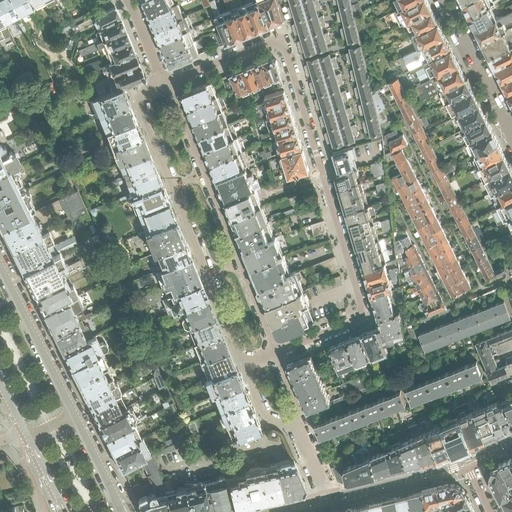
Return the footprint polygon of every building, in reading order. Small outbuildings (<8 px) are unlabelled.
[(21,17),(20,15),(12,0),(0,0),(0,11),(5,21),(13,17),(15,20),(21,17)] [(29,0),(12,0),(20,15),(34,8),(34,7),(29,0)] [(115,5),(112,0),(101,0),(97,2),(101,11),(115,5)] [(182,0),(143,0),(150,14),(178,2),(182,0)] [(235,39),(224,12),(220,14),(214,0),(209,0),(211,5),(215,15),(216,18),(219,25),(221,30),(227,43),(235,39)] [(245,35),(231,0),(224,0),(229,11),(224,12),(235,39),(245,35)] [(257,30),(246,3),(241,5),(239,0),(231,0),(245,35),(257,30)] [(268,26),(257,0),(250,0),(251,1),(246,3),(257,30),(268,26)] [(284,20),(277,0),(257,0),(268,26),(269,26),(284,20)] [(301,0),(299,0),(291,3),(292,7),(290,7),(287,8),(288,10),(289,12),(304,8),(301,0)] [(405,23),(432,10),(427,0),(415,0),(399,8),(392,11),(400,26),(405,23)] [(491,5),(488,0),(470,0),(463,4),(469,16),(490,6),(491,5)] [(184,16),(178,2),(150,14),(154,23),(155,27),(184,16)] [(317,13),(316,9),(319,8),(319,9),(321,8),(321,6),(320,6),(319,3),(304,8),(306,16),(317,13)] [(475,29),(511,10),(511,3),(505,7),(506,9),(495,15),(490,6),(469,16),(475,29)] [(354,12),(352,5),(352,4),(340,6),(340,7),(341,11),(339,11),(337,11),(337,13),(338,16),(354,12)] [(122,20),(121,18),(115,5),(101,11),(100,12),(94,15),(86,19),(77,24),(71,27),(74,33),(80,29),(94,22),(98,31),(122,20)] [(306,16),(304,8),(289,12),(290,15),(290,17),(293,16),(292,16),(295,15),(296,19),(296,20),(306,16)] [(438,22),(432,10),(405,23),(412,36),(417,33),(438,22)] [(507,30),(503,23),(511,18),(511,10),(475,29),(482,42),(507,30)] [(5,21),(0,11),(0,39),(11,34),(6,24),(6,22),(5,21)] [(356,21),(355,17),(354,12),(338,16),(339,19),(338,19),(339,21),(341,20),(343,19),(344,23),(356,21)] [(324,20),(323,17),(324,17),(323,15),(321,16),(321,17),(319,17),(318,13),(317,13),(306,16),(309,25),(324,20)] [(190,29),(194,27),(192,23),(193,22),(192,18),(190,18),(189,14),(184,16),(155,27),(159,36),(161,40),(160,40),(161,41),(190,29)] [(306,16),(296,20),(297,24),(295,24),(292,25),(293,27),(294,29),(309,25),(306,16)] [(366,24),(363,19),(356,23),(358,29),(361,28),(366,24)] [(81,48),(126,29),(122,20),(98,31),(95,33),(96,37),(84,43),(82,40),(79,41),(81,48)] [(323,30),(321,26),(324,25),(324,26),(326,25),(326,23),(325,23),(324,20),(309,25),(311,33),(323,30)] [(358,29),(356,23),(356,21),(344,23),(344,24),(345,28),(343,28),(341,28),(341,30),(342,33),(358,29)] [(418,49),(445,36),(438,22),(417,33),(412,36),(411,36),(418,49)] [(311,33),(309,25),(294,29),(295,32),(295,34),(298,33),(300,32),(301,36),(301,37),(311,33)] [(489,56),(511,45),(511,28),(507,30),(482,42),(489,56)] [(107,51),(131,41),(126,29),(81,48),(75,52),(73,57),(81,54),(81,55),(99,48),(101,53),(107,51)] [(194,41),(190,29),(161,41),(164,48),(166,52),(166,53),(194,41)] [(361,45),(358,29),(342,33),(343,36),(342,36),(343,38),(345,37),(347,37),(349,41),(350,48),(361,45)] [(221,30),(218,32),(215,33),(220,46),(227,43),(221,30)] [(329,36),(329,34),(328,32),(326,33),(324,34),(323,30),(311,33),(314,41),(329,36)] [(314,41),(311,33),(301,37),(302,41),(300,41),(297,42),(298,43),(299,46),(314,41)] [(328,47),(326,43),(329,42),(331,42),(331,40),(330,40),(329,36),(314,41),(317,51),(328,47)] [(409,69),(451,48),(445,36),(418,49),(403,56),(409,69)] [(101,66),(135,52),(131,41),(107,51),(108,55),(85,65),(87,72),(101,66)] [(199,54),(194,41),(166,53),(169,62),(174,64),(175,64),(199,54)] [(317,51),(314,41),(299,46),(300,49),(300,51),(303,50),(305,49),(306,54),(317,51)] [(361,45),(350,48),(351,53),(349,53),(346,53),(347,55),(348,57),(363,54),(361,45)] [(495,68),(511,59),(511,45),(489,56),(495,68)] [(413,87),(459,64),(451,48),(409,69),(404,71),(404,72),(397,76),(398,78),(400,81),(408,77),(413,87)] [(110,76),(140,63),(135,52),(101,66),(104,72),(108,70),(110,76)] [(337,61),(336,59),(336,58),(336,57),(333,57),(333,58),(331,58),(330,54),(319,57),(321,66),(337,61)] [(366,63),(365,59),(363,54),(348,57),(349,61),(348,61),(349,63),(351,62),(353,61),(354,65),(366,63)] [(403,56),(398,59),(404,71),(409,69),(403,56)] [(284,86),(278,67),(276,60),(276,59),(275,59),(272,58),(272,57),(271,57),(264,60),(271,79),(274,78),(276,81),(277,80),(280,88),(284,86)] [(321,66),(319,57),(308,60),(309,65),(307,65),(305,66),(305,68),(306,67),(306,70),(321,66)] [(503,84),(511,79),(511,59),(495,68),(503,84)] [(271,79),(264,60),(253,65),(261,84),(264,82),(265,85),(269,84),(269,85),(268,86),(271,91),(276,89),(271,79)] [(335,71),(334,67),(336,66),(336,67),(338,66),(338,64),(337,64),(337,61),(321,66),(324,74),(335,71)] [(129,83),(142,77),(144,73),(141,66),(140,64),(140,63),(110,76),(89,84),(91,89),(94,88),(97,95),(122,85),(123,85),(129,83)] [(367,71),(366,63),(354,65),(354,66),(355,70),(353,70),(351,70),(351,72),(352,74),(367,71)] [(420,101),(439,91),(466,78),(459,64),(413,87),(420,101)] [(261,84),(253,65),(242,69),(249,88),(253,86),(255,90),(258,88),(259,90),(258,91),(260,95),(262,95),(263,95),(264,95),(265,94),(261,84)] [(324,74),(321,66),(306,70),(307,73),(307,75),(310,74),(312,73),(313,77),(313,78),(324,74)] [(249,88),(242,69),(230,74),(238,92),(242,91),(243,94),(246,93),(247,95),(251,93),(249,88)] [(342,79),(341,76),(341,75),(341,74),(338,74),(338,75),(336,75),(335,71),(324,74),(327,83),(342,79)] [(368,74),(367,71),(352,74),(353,78),(352,78),(353,80),(355,79),(357,78),(358,82),(370,80),(368,74)] [(327,83),(324,74),(313,78),(314,82),(312,82),(310,83),(310,85),(311,84),(312,88),(327,83)] [(403,87),(400,81),(398,78),(390,81),(388,82),(393,92),(403,87)] [(445,103),(472,90),(466,78),(439,91),(445,103)] [(340,88),(339,84),(341,83),(341,84),(343,83),(343,81),(342,81),(342,79),(327,83),(329,91),(340,88)] [(508,95),(511,92),(511,79),(503,84),(508,95)] [(372,89),(370,80),(358,82),(358,83),(359,83),(359,87),(357,87),(355,88),(355,89),(356,89),(356,92),(372,89)] [(57,91),(52,81),(47,84),(51,94),(57,91)] [(217,95),(212,82),(207,83),(186,92),(184,97),(186,103),(188,107),(217,95)] [(329,91),(327,83),(312,88),(312,90),(313,92),(315,91),(317,90),(318,94),(318,95),(329,91)] [(122,85),(97,95),(92,98),(99,116),(130,103),(122,85)] [(407,94),(405,91),(403,87),(393,92),(398,101),(408,96),(407,94)] [(347,95),(346,92),(346,90),(343,91),(343,92),(341,92),(340,88),(329,91),(331,100),(347,95)] [(288,101),(285,89),(266,95),(267,99),(264,100),(265,103),(262,104),(263,109),(288,101)] [(374,97),(372,91),(372,89),(356,92),(357,95),(357,97),(359,96),(362,96),(362,100),(374,97)] [(386,108),(383,101),(376,89),(372,91),(374,97),(375,101),(376,106),(377,112),(385,108),(386,108)] [(479,104),(478,102),(472,90),(445,103),(452,116),(457,113),(458,115),(479,104)] [(331,100),(329,91),(318,95),(319,98),(317,99),(315,99),(315,101),(316,101),(317,104),(331,100)] [(223,110),(217,95),(188,107),(188,108),(191,116),(192,116),(194,122),(223,110)] [(345,105),(344,101),(346,100),(346,101),(348,100),(348,98),(347,98),(347,95),(331,100),(334,108),(345,105)] [(412,104),(408,96),(398,101),(403,112),(413,106),(412,104)] [(376,106),(375,101),(374,97),(362,100),(363,100),(364,104),(361,105),(361,104),(359,105),(359,107),(360,107),(360,109),(376,106)] [(323,112),(334,108),(331,100),(317,104),(317,107),(318,109),(320,108),(322,107),(323,111),(323,112)] [(292,112),(288,101),(263,109),(265,112),(268,111),(270,119),(272,118),(292,112)] [(136,120),(133,113),(130,103),(99,116),(106,132),(136,120)] [(486,117),(479,104),(458,115),(460,117),(457,119),(462,129),(465,128),(486,117)] [(352,112),(351,109),(351,107),(348,108),(346,109),(345,105),(334,108),(336,117),(352,112)] [(377,112),(376,106),(360,109),(361,112),(361,114),(364,114),(363,113),(366,113),(367,117),(378,114),(377,112)] [(416,113),(413,106),(403,112),(408,121),(418,116),(416,113)] [(336,117),(334,108),(323,112),(325,115),(322,116),(320,116),(320,118),(321,118),(322,121),(336,117)] [(389,117),(385,108),(377,112),(378,114),(380,121),(389,117)] [(223,110),(194,122),(196,127),(199,135),(229,124),(223,110)] [(295,124),(292,112),(272,118),(275,130),(295,124)] [(350,122),(349,118),(351,117),(353,117),(353,115),(352,115),(352,112),(336,117),(339,125),(350,122),(350,121),(350,122)] [(378,114),(367,117),(366,117),(367,117),(368,121),(365,122),(365,121),(363,122),(363,124),(364,124),(364,126),(380,123),(380,121),(378,114)] [(425,131),(423,128),(418,116),(408,121),(418,141),(428,136),(425,131)] [(339,125),(336,117),(322,121),(322,124),(323,126),(325,125),(327,124),(328,128),(328,129),(339,125)] [(493,131),(492,130),(486,117),(465,128),(467,133),(463,135),(467,144),(468,144),(493,131)] [(142,136),(136,120),(106,132),(112,148),(142,136)] [(357,129),(356,126),(356,124),(353,125),(351,126),(350,122),(339,125),(341,134),(357,129)] [(382,132),(380,123),(364,126),(365,129),(365,131),(368,131),(368,130),(370,130),(371,134),(373,141),(383,138),(382,132)] [(229,124),(199,135),(199,136),(201,141),(202,141),(205,149),(234,138),(229,124)] [(298,135),(295,124),(275,130),(276,133),(273,134),(274,137),(268,139),(270,144),(273,143),(279,141),(298,135)] [(341,134),(339,125),(328,129),(330,132),(327,133),(325,133),(325,135),(326,135),(327,138),(341,134)] [(432,128),(430,129),(425,131),(428,136),(430,140),(436,136),(432,128)] [(355,139),(354,135),(356,134),(358,134),(358,132),(357,129),(341,134),(344,142),(355,139)] [(65,141),(61,131),(56,133),(61,144),(65,141)] [(474,154),(498,142),(493,131),(468,144),(471,150),(472,149),(474,154)] [(408,144),(403,134),(396,138),(393,132),(388,135),(391,140),(390,141),(391,148),(384,148),(385,154),(392,153),(402,148),(402,147),(408,144)] [(344,142),(341,134),(327,138),(327,141),(328,143),(330,142),(332,141),(333,145),(344,142)] [(302,147),(298,135),(279,141),(280,146),(277,147),(278,150),(275,150),(277,154),(302,147)] [(149,151),(142,136),(112,148),(118,163),(149,151)] [(432,144),(430,140),(428,136),(418,141),(422,150),(432,145),(432,144)] [(248,164),(242,149),(237,137),(234,138),(205,149),(205,150),(210,164),(211,164),(214,172),(216,177),(244,165),(247,165),(248,164)] [(477,168),(504,155),(498,142),(474,154),(475,158),(472,161),(476,168),(477,168)] [(0,172),(14,166),(21,162),(16,151),(7,156),(5,152),(7,149),(5,146),(2,146),(1,143),(0,143),(0,172)] [(437,155),(432,145),(422,150),(427,160),(437,155)] [(354,147),(348,148),(333,153),(339,173),(340,173),(354,168),(354,169),(357,168),(355,159),(357,158),(354,147)] [(407,158),(402,148),(392,153),(395,159),(393,161),(395,165),(407,158)] [(309,172),(306,159),(303,149),(281,155),(284,165),(288,178),(298,175),(309,172)] [(155,166),(153,161),(149,151),(118,163),(122,173),(123,173),(126,178),(155,166)] [(443,166),(439,159),(437,155),(427,160),(433,171),(443,166)] [(483,181),(484,181),(511,167),(504,155),(477,168),(483,181)] [(402,172),(412,167),(407,158),(395,165),(397,169),(392,171),(392,172),(389,171),(390,178),(402,172)] [(453,165),(451,161),(443,166),(444,170),(453,165)] [(380,175),(378,168),(377,163),(371,164),(374,177),(380,175)] [(255,189),(251,181),(255,180),(252,173),(249,174),(244,165),(216,177),(220,187),(222,192),(225,201),(255,189)] [(456,169),(453,165),(444,170),(447,174),(456,169)] [(0,202),(25,190),(35,185),(31,178),(22,183),(20,179),(18,174),(20,171),(18,169),(15,168),(14,166),(0,172),(0,202)] [(160,180),(157,171),(155,166),(126,178),(127,182),(127,183),(130,192),(160,180)] [(447,174),(444,170),(443,166),(433,171),(437,179),(447,174)] [(417,178),(412,168),(412,167),(402,172),(407,182),(417,178)] [(494,194),(511,184),(511,169),(511,167),(484,181),(489,189),(487,190),(489,193),(484,195),(485,198),(494,194)] [(361,181),(357,168),(354,169),(354,168),(340,173),(339,173),(336,178),(339,188),(361,181)] [(312,181),(309,172),(298,175),(301,184),(312,181)] [(407,182),(402,172),(390,178),(392,177),(397,187),(407,182)] [(452,184),(451,182),(447,174),(437,179),(442,189),(452,184)] [(422,187),(417,178),(407,182),(412,192),(422,187)] [(168,200),(167,196),(167,195),(166,195),(165,191),(165,190),(163,187),(163,186),(161,182),(162,182),(161,181),(160,180),(130,192),(118,197),(121,203),(130,199),(136,214),(138,213),(169,201),(169,200),(169,199),(168,200)] [(365,193),(361,181),(339,188),(341,196),(342,195),(344,199),(365,193)] [(412,192),(407,182),(397,187),(402,197),(412,192)] [(457,194),(452,184),(442,189),(447,199),(457,194)] [(497,208),(505,204),(511,200),(511,184),(494,194),(497,201),(494,202),(497,208)] [(437,217),(422,187),(412,192),(417,202),(422,212),(427,222),(437,217)] [(12,249),(49,231),(80,215),(78,210),(85,206),(77,188),(58,198),(67,217),(41,230),(31,212),(1,227),(12,249)] [(262,205),(255,189),(225,201),(226,202),(230,212),(232,217),(262,205)] [(0,202),(0,225),(1,227),(31,212),(45,205),(42,200),(33,205),(29,197),(31,195),(29,192),(26,192),(25,190),(0,202)] [(417,202),(412,192),(402,197),(407,207),(417,202)] [(368,205),(365,193),(344,199),(345,203),(344,204),(346,211),(368,205)] [(462,204),(457,194),(447,199),(452,209),(462,204)] [(176,219),(169,201),(138,213),(145,231),(144,231),(144,232),(176,219)] [(422,212),(417,202),(407,207),(412,216),(422,212)] [(376,215),(373,204),(373,203),(368,205),(346,211),(349,222),(372,216),(376,215)] [(467,214),(464,209),(462,204),(452,209),(455,216),(452,218),(454,221),(457,219),(467,214)] [(268,221),(262,205),(232,217),(236,227),(238,233),(268,221)] [(95,216),(98,208),(96,207),(89,209),(92,215),(95,216)] [(283,215),(295,211),(294,208),(281,213),(280,211),(271,215),(273,219),(283,215)] [(427,222),(422,212),(412,216),(417,227),(427,222)] [(470,221),(467,214),(457,219),(461,227),(471,222),(470,221)] [(375,228),(372,216),(349,222),(353,235),(375,228)] [(441,227),(437,217),(427,222),(431,232),(441,227)] [(511,233),(511,232),(511,217),(508,220),(499,225),(500,228),(506,225),(505,224),(506,223),(511,233)] [(185,240),(176,220),(176,219),(144,232),(153,253),(156,252),(185,240)] [(327,231),(324,220),(310,224),(314,235),(327,231)] [(268,221),(238,233),(242,243),(244,248),(274,237),(268,221)] [(431,232),(427,222),(417,227),(422,236),(431,232)] [(477,234),(471,222),(461,227),(467,239),(477,234)] [(112,245),(104,227),(99,229),(107,247),(107,246),(112,245)] [(446,237),(441,227),(431,232),(437,242),(446,237)] [(379,240),(375,228),(353,235),(357,247),(379,240)] [(51,252),(50,249),(54,247),(51,242),(54,241),(49,231),(12,249),(23,270),(60,252),(74,245),(72,241),(65,245),(64,243),(56,247),(57,249),(51,252)] [(142,238),(140,233),(142,233),(141,231),(137,233),(137,234),(132,237),(133,241),(142,238)] [(413,244),(405,231),(399,234),(401,238),(399,239),(399,240),(395,242),(396,252),(413,244)] [(437,242),(431,232),(422,236),(427,246),(437,242)] [(485,242),(481,233),(477,235),(477,234),(467,239),(471,249),(485,242)] [(101,242),(97,234),(85,239),(89,248),(101,242)] [(282,252),(277,240),(283,238),(282,234),(276,236),(274,237),(244,248),(252,267),(283,254),(288,252),(287,250),(282,252)] [(451,247),(446,237),(437,242),(442,252),(451,247)] [(387,250),(383,238),(379,240),(357,247),(360,258),(387,250)] [(134,260),(126,239),(112,245),(107,246),(108,248),(112,258),(116,267),(134,260)] [(191,256),(188,249),(185,240),(156,252),(162,267),(191,256)] [(442,252),(437,242),(427,246),(432,256),(442,252)] [(487,254),(483,247),(487,245),(485,242),(471,249),(477,259),(487,254)] [(398,261),(418,251),(414,243),(413,244),(396,252),(398,261)] [(456,257),(451,247),(442,252),(447,262),(456,257)] [(390,261),(387,250),(360,258),(364,269),(389,262),(390,261)] [(408,266),(422,259),(418,251),(398,261),(399,268),(399,270),(400,270),(408,266)] [(33,292),(82,268),(83,267),(79,260),(67,266),(60,252),(23,270),(33,292)] [(447,262),(442,252),(432,256),(437,267),(447,262)] [(291,272),(283,254),(252,267),(259,285),(291,272)] [(491,263),(489,259),(487,254),(477,259),(481,268),(491,263)] [(201,282),(197,272),(195,266),(191,256),(162,267),(159,268),(163,277),(161,278),(164,286),(155,290),(155,289),(141,295),(144,302),(140,304),(141,306),(143,306),(166,296),(201,282)] [(461,267),(456,257),(447,262),(452,272),(461,267)] [(405,276),(425,265),(422,259),(408,266),(410,270),(404,273),(405,276)] [(400,270),(399,270),(399,268),(391,270),(389,262),(364,269),(367,283),(388,276),(400,273),(400,270)] [(452,272),(447,262),(437,267),(442,276),(452,272)] [(497,274),(495,271),(491,263),(481,268),(486,279),(497,274)] [(410,284),(414,282),(429,274),(425,265),(405,276),(407,280),(408,280),(410,284)] [(507,270),(506,267),(505,266),(495,271),(497,274),(497,275),(507,270)] [(466,277),(461,267),(452,272),(457,282),(466,277)] [(78,295),(72,283),(86,276),(82,268),(33,292),(44,312),(78,295)] [(304,290),(299,279),(302,277),(300,270),(296,272),(296,271),(291,272),(259,285),(267,305),(304,290)] [(452,272),(442,276),(447,286),(457,282),(452,272)] [(413,292),(433,282),(429,274),(414,282),(416,286),(412,288),(413,292)] [(392,289),(388,276),(367,283),(371,295),(391,290),(392,289)] [(471,287),(466,277),(457,282),(462,292),(471,287)] [(208,298),(205,291),(201,282),(166,296),(172,312),(208,298)] [(420,298),(422,297),(437,290),(433,282),(413,292),(415,296),(418,294),(420,298)] [(462,292),(457,282),(447,286),(452,296),(462,292)] [(299,310),(309,306),(310,305),(304,290),(267,305),(275,323),(285,319),(284,318),(291,316),(290,314),(299,310)] [(394,313),(389,296),(392,295),(391,290),(371,295),(372,298),(377,315),(378,318),(394,313)] [(447,309),(443,300),(437,290),(422,297),(424,302),(419,304),(419,305),(419,306),(420,309),(420,310),(421,310),(422,310),(424,309),(428,316),(429,315),(438,312),(447,309)] [(84,326),(82,321),(81,320),(92,314),(91,312),(84,315),(84,313),(77,316),(74,310),(83,305),(78,295),(44,312),(63,351),(96,335),(95,334),(93,335),(87,325),(84,326)] [(216,317),(211,306),(208,298),(172,312),(174,318),(176,318),(183,316),(183,318),(181,321),(184,327),(187,329),(188,328),(216,317)] [(507,309),(504,301),(495,305),(498,313),(507,309)] [(498,313),(495,305),(485,308),(488,316),(498,313)] [(403,339),(401,320),(399,313),(404,311),(403,308),(398,309),(399,312),(394,313),(378,318),(378,319),(381,327),(376,329),(377,329),(383,345),(403,339)] [(488,316),(485,308),(476,312),(479,320),(488,316)] [(510,317),(507,309),(498,313),(501,321),(510,317)] [(305,325),(299,310),(290,314),(291,316),(284,318),(285,319),(275,323),(278,331),(280,333),(282,333),(284,333),(305,325)] [(479,320),(476,312),(467,316),(470,323),(479,320)] [(501,321),(498,313),(488,316),(492,324),(501,321)] [(470,323),(467,316),(457,319),(460,327),(470,323)] [(492,324),(488,316),(479,320),(482,328),(492,324)] [(222,333),(216,317),(188,328),(195,344),(193,344),(193,345),(222,333)] [(460,327),(457,319),(448,323),(451,331),(460,327)] [(482,328),(479,320),(470,323),(473,332),(482,328)] [(154,336),(147,322),(141,324),(148,338),(154,336)] [(451,331),(448,323),(439,327),(442,334),(451,331)] [(473,332),(470,323),(460,327),(463,335),(473,332)] [(417,339),(414,332),(413,328),(411,325),(408,326),(409,333),(412,340),(417,339)] [(439,327),(429,330),(432,338),(442,334),(439,327)] [(463,335),(460,327),(451,331),(454,339),(463,335)] [(383,345),(377,329),(368,332),(363,334),(373,361),(387,355),(383,345)] [(429,330),(420,334),(423,342),(432,338),(429,330)] [(490,346),(511,338),(507,330),(487,338),(490,346)] [(454,339),(451,331),(442,334),(445,343),(454,339)] [(229,350),(222,333),(193,345),(200,361),(229,350)] [(445,343),(442,334),(432,338),(435,346),(445,343)] [(107,367),(100,353),(106,350),(108,346),(106,342),(102,341),(99,342),(96,335),(63,351),(68,361),(71,367),(73,372),(74,372),(78,381),(107,367)] [(370,357),(361,335),(346,341),(353,359),(353,358),(355,363),(370,357)] [(500,351),(511,346),(511,337),(511,338),(490,346),(491,348),(493,354),(500,351)] [(435,346),(432,338),(423,342),(426,350),(435,346)] [(490,346),(487,338),(476,343),(480,352),(491,348),(490,346)] [(353,359),(346,341),(329,348),(336,365),(353,359)] [(511,372),(511,346),(500,351),(501,355),(495,357),(499,368),(506,365),(510,373),(511,372)] [(495,357),(493,354),(491,348),(480,352),(484,362),(495,357)] [(236,367),(231,354),(229,350),(200,361),(207,378),(204,379),(204,380),(236,367)] [(427,363),(423,352),(418,354),(423,365),(427,363)] [(316,367),(325,363),(324,361),(317,364),(313,354),(293,362),(291,364),(290,365),(289,367),(290,370),(293,377),(316,367)] [(499,368),(495,357),(484,362),(488,370),(488,373),(499,368)] [(163,358),(158,360),(160,366),(166,363),(163,358)] [(481,374),(477,362),(477,361),(476,361),(466,365),(472,379),(482,375),(482,374),(481,374)] [(472,379),(466,365),(457,369),(462,383),(471,379),(472,379)] [(506,365),(499,368),(488,373),(492,380),(510,373),(506,365)] [(114,382),(107,367),(78,381),(83,391),(85,396),(114,382)] [(242,383),(242,382),(236,367),(204,380),(208,389),(201,392),(204,398),(209,396),(242,383)] [(321,378),(316,367),(293,377),(298,388),(321,378)] [(168,368),(162,370),(165,376),(170,373),(168,368)] [(462,383),(457,369),(447,373),(452,387),(453,386),(452,386),(462,383)] [(452,387),(447,373),(437,377),(442,390),(452,387)] [(166,386),(160,374),(158,375),(154,377),(153,377),(159,390),(160,389),(166,386)] [(365,387),(360,376),(341,383),(345,395),(347,395),(354,392),(361,389),(365,387)] [(442,390),(437,377),(427,381),(432,394),(433,394),(442,390)] [(325,388),(321,378),(298,388),(303,400),(326,390),(332,387),(331,386),(325,388)] [(432,394),(427,381),(417,385),(422,398),(432,394)] [(92,408),(119,395),(120,394),(119,392),(120,390),(117,385),(115,383),(114,382),(85,396),(88,401),(92,408)] [(248,398),(245,389),(242,383),(209,396),(210,399),(214,397),(219,409),(248,398)] [(422,398),(417,385),(408,388),(407,388),(407,389),(412,400),(411,400),(412,402),(413,402),(422,398)] [(331,401),(326,390),(303,400),(307,410),(314,408),(324,404),(331,401)] [(184,406),(178,391),(173,393),(180,407),(184,406)] [(405,403),(401,392),(401,391),(400,391),(394,394),(395,394),(391,395),(395,407),(405,404),(406,404),(405,403)] [(98,421),(125,407),(119,395),(92,408),(95,416),(98,421)] [(395,407),(391,395),(388,397),(387,396),(381,399),(386,411),(387,411),(395,407)] [(500,417),(507,414),(503,404),(498,402),(496,397),(492,399),(493,402),(486,405),(498,432),(498,434),(506,430),(500,417)] [(254,413),(252,408),(253,408),(251,403),(250,403),(248,398),(219,409),(226,424),(254,413)] [(386,411),(381,399),(376,401),(372,403),(376,415),(386,411)] [(511,400),(503,404),(507,414),(511,424),(511,400)] [(376,415),(372,403),(369,404),(363,406),(368,419),(368,418),(376,415)] [(146,414),(135,419),(136,417),(132,408),(130,408),(128,405),(125,407),(98,421),(106,437),(116,432),(134,423),(137,422),(147,416),(146,414)] [(498,432),(486,405),(474,410),(484,432),(486,439),(498,434),(498,432)] [(363,406),(353,410),(358,422),(368,419),(363,406)] [(353,410),(347,412),(343,414),(347,426),(357,422),(357,423),(358,422),(353,410)] [(484,432),(474,410),(465,414),(464,411),(459,413),(460,416),(467,432),(473,445),(486,439),(484,432)] [(260,428),(258,424),(258,422),(254,413),(226,424),(229,432),(232,440),(249,433),(260,429),(260,428)] [(347,426),(343,414),(340,415),(334,417),(339,430),(340,430),(339,429),(347,426)] [(511,427),(511,424),(507,414),(500,417),(506,430),(511,427)] [(473,445),(467,432),(460,416),(441,425),(444,432),(453,453),(473,445)] [(339,430),(334,417),(328,420),(324,421),(329,433),(339,430)] [(329,433),(324,421),(321,423),(321,422),(316,424),(315,425),(316,425),(320,436),(320,437),(321,437),(329,433)] [(113,452),(141,437),(138,432),(134,423),(116,432),(106,437),(111,446),(110,446),(113,452)] [(453,453),(444,432),(441,425),(427,431),(428,432),(439,459),(453,453)] [(439,459),(428,432),(427,431),(426,431),(427,432),(416,437),(422,463),(439,459)] [(167,446),(184,437),(181,432),(164,441),(167,446)] [(422,463),(416,437),(411,439),(408,433),(405,434),(406,436),(400,439),(402,443),(401,443),(407,467),(422,463)] [(142,437),(141,437),(113,452),(119,462),(118,462),(121,468),(121,467),(122,469),(144,458),(153,453),(156,451),(155,449),(150,452),(142,437)] [(367,446),(376,474),(391,470),(384,446),(384,445),(381,446),(379,441),(367,446)] [(407,467),(401,443),(400,441),(391,445),(384,446),(391,470),(407,467)] [(376,474),(367,446),(367,445),(363,447),(361,444),(353,447),(354,451),(350,453),(353,460),(343,464),(343,463),(332,467),(332,468),(337,480),(342,483),(376,474)] [(163,487),(161,478),(155,459),(153,453),(144,458),(151,473),(147,475),(152,486),(150,487),(147,483),(141,485),(139,482),(131,486),(137,498),(137,499),(139,503),(143,511),(169,511),(165,493),(163,487)] [(305,486),(293,460),(290,460),(288,459),(279,461),(279,463),(276,463),(283,496),(302,491),(305,486)] [(511,462),(510,459),(500,464),(511,488),(511,462)] [(283,496),(276,463),(263,466),(271,499),(283,496)] [(511,488),(500,464),(495,466),(495,467),(494,467),(492,469),(491,470),(490,473),(490,475),(490,478),(491,478),(490,479),(500,500),(501,500),(507,511),(511,508),(511,488)] [(271,499),(263,466),(260,467),(258,466),(249,468),(248,470),(244,471),(245,473),(237,475),(235,474),(228,476),(227,478),(227,476),(225,476),(233,508),(252,503),(271,499)] [(215,511),(233,508),(225,476),(224,474),(218,476),(218,478),(204,482),(204,483),(210,511),(215,511)] [(210,511),(204,483),(194,485),(194,484),(185,487),(185,488),(190,511),(210,511)] [(453,511),(471,503),(466,492),(465,493),(464,492),(464,493),(464,492),(464,491),(462,489),(461,489),(461,488),(460,488),(456,486),(456,485),(455,485),(454,485),(451,485),(450,485),(449,485),(449,484),(449,485),(448,485),(447,484),(445,485),(444,486),(444,485),(443,486),(422,491),(422,492),(426,511),(453,511)] [(190,511),(185,488),(165,493),(169,511),(190,511)] [(426,511),(422,492),(408,495),(412,511),(426,511)] [(412,511),(408,495),(395,498),(398,511),(412,511)] [(398,511),(395,498),(383,501),(382,502),(368,505),(369,511),(398,511)] [(102,499),(97,502),(101,511),(107,508),(108,508),(108,507),(104,499),(103,499),(102,499)] [(475,511),(471,503),(453,511),(475,511)]
